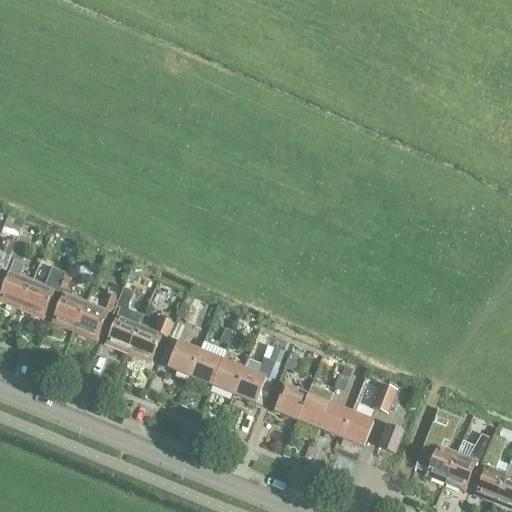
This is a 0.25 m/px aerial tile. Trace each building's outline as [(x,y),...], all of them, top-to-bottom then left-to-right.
[(9,218),(4,230),(19,237),(24,224),(9,218)] [(10,274),(0,300),(0,302),(22,311),(33,282),(21,277),(25,267),(22,265),(31,242),(19,237),(16,245),(5,272),(10,274)] [(0,275),(2,271),(5,272),(16,245),(8,242),(3,255),(0,253),(0,275)] [(33,282),(22,311),(44,320),(55,292),(59,294),(65,279),(66,276),(52,270),(45,287),(33,282)] [(65,279),(59,294),(64,296),(66,297),(72,282),(65,279)] [(129,355),(140,327),(144,317),(128,311),(134,294),(124,290),(114,317),(117,318),(106,346),(129,355)] [(64,296),(53,324),(75,333),(86,305),(66,297),(64,296)] [(111,298),(106,313),(113,315),(119,301),(111,298)] [(86,305),(75,333),(98,342),(109,314),(86,305)] [(186,321),(191,309),(182,305),(177,318),(186,321)] [(165,337),(170,325),(160,321),(156,333),(140,327),(129,355),(151,364),(162,336),(165,337)] [(237,351),(242,338),(234,334),(229,348),(237,351)] [(189,378),(199,354),(178,346),(168,370),(189,378)] [(221,362),(225,353),(215,349),(211,359),(199,354),(189,378),(211,387),(221,362)] [(291,375),(296,362),(288,359),(283,372),(291,375)] [(235,397),(245,372),(221,362),(211,387),(235,397)] [(344,397),(353,375),(344,371),(341,380),(335,393),(344,397)] [(256,405),(266,380),(245,372),(235,397),(256,405)] [(319,431),(329,406),(333,396),(311,388),(308,397),(298,422),(319,431)] [(388,419),(398,394),(382,388),(372,412),(388,419)] [(298,422),(308,397),(285,389),(276,414),(298,422)] [(343,440),(353,415),(329,406),(319,431),(343,440)] [(365,449),(375,424),(353,415),(343,440),(365,449)] [(437,417),(419,463),(429,467),(425,477),(445,485),(457,455),(447,451),(459,421),(456,420),(454,424),(437,417)] [(394,455),(402,433),(389,428),(381,450),(394,455)] [(482,465),(474,486),(479,488),(475,498),(495,505),(507,474),(497,470),(501,461),(508,441),(493,436),(491,440),(482,465)] [(457,455),(445,485),(465,493),(468,484),(474,486),(482,465),(491,440),(483,437),(476,449),(462,443),(457,455)] [(507,474),(495,505),(511,511),(511,466),(510,466),(507,474)]
